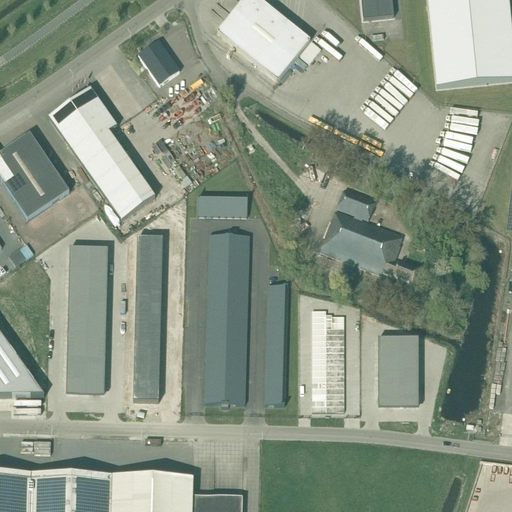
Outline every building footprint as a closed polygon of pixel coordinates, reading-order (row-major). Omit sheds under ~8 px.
[(245,0),(217,35),(277,84),(310,44),(256,0),(245,0)] [(360,0),(363,22),(394,19),(391,0),(360,0)] [(428,8),(436,91),(511,83),(511,44),(507,0),(437,0),(438,7),(428,8)] [(179,74),(158,44),(138,58),(159,88),(179,74)] [(311,45),(300,59),(309,67),(321,53),(312,45),(311,45)] [(64,110),(48,121),(121,224),(155,201),(109,135),(117,129),(90,91),(75,102),(74,102),(64,109),(64,110)] [(468,164),(475,114),(453,110),(452,117),(447,116),(440,160),(468,164)] [(0,182),(27,223),(69,195),(30,137),(0,156),(0,182)] [(307,164),(302,175),(324,186),(329,175),(307,164)] [(375,204),(344,192),(337,211),(368,223),(375,204)] [(244,199),(195,200),(196,220),(246,219),(244,199)] [(411,286),(417,272),(394,264),(399,250),(398,249),(402,239),(336,214),(320,254),(381,278),(382,275),(411,286)] [(246,239),(206,239),(205,409),(222,409),(222,413),(232,413),(232,409),(245,409),(246,239)] [(163,241),(137,240),(133,404),(159,405),(163,241)] [(15,267),(25,260),(18,250),(8,258),(15,267)] [(70,250),(66,394),(104,395),(108,251),(70,250)] [(345,292),(354,268),(324,257),(320,268),(324,269),(319,282),(345,292)] [(354,270),(347,290),(354,293),(361,273),(354,270)] [(286,290),(268,290),(266,290),(265,410),(285,410),(286,290)] [(313,313),(313,411),(344,411),(346,324),(332,324),(332,320),(324,320),(324,313),(313,313)] [(0,399),(44,399),(0,336),(0,399)] [(418,341),(378,341),(378,407),(418,407),(418,341)] [(53,455),(53,443),(37,443),(36,455),(53,455)] [(0,476),(0,511),(241,511),(242,500),(192,499),(193,481),(113,479),(0,476)]
